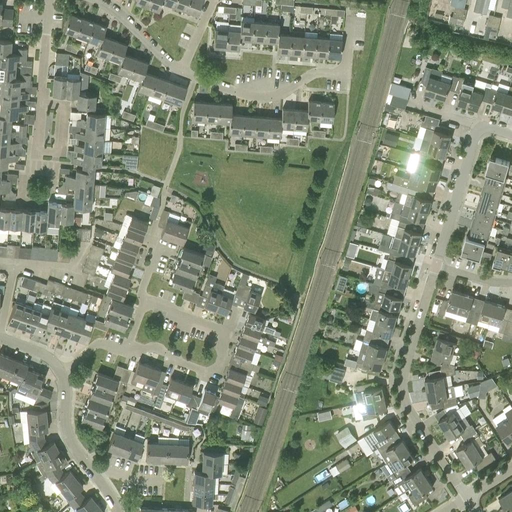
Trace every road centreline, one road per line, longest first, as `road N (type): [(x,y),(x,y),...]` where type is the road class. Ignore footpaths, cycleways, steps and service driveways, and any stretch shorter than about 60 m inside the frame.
road 1 (residential): [(466,497),(404,399),(402,376),(435,267)]
road 2 (residential): [(350,9),(346,72),(319,71),(284,93),(258,96),(180,72)]
road 3 (residential): [(435,267),(479,127)]
road 4 (residential): [(125,350),(149,348),(210,373),(229,333)]
